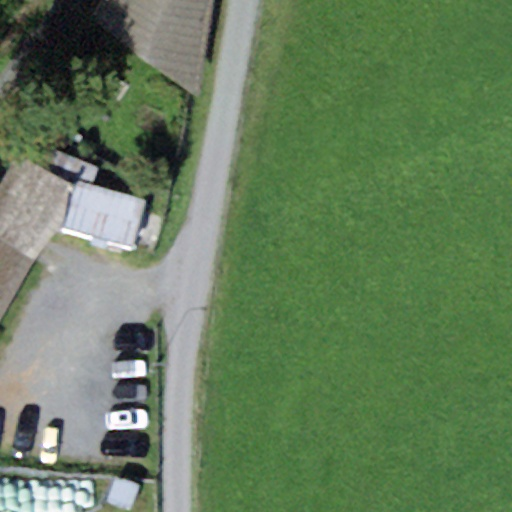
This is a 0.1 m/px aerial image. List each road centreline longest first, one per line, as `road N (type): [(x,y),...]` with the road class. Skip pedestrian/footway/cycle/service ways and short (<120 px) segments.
road 1 (residential): [(177,511),(184,288),(232,0)]
road 2 (track): [(184,288),(91,291),(32,436)]
